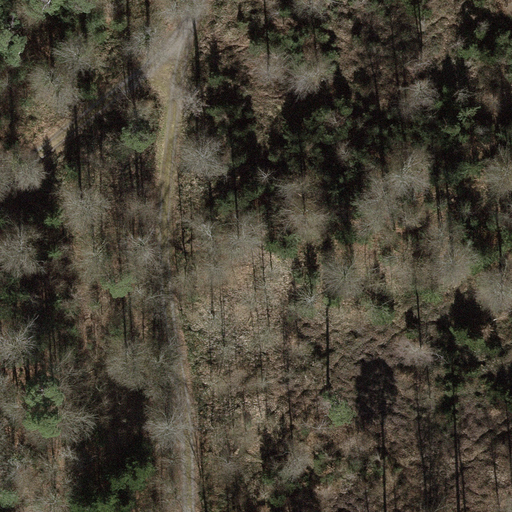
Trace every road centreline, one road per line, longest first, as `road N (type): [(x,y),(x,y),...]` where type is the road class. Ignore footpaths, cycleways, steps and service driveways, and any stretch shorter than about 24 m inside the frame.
road 1 (track): [(199,0),(176,59),(167,214),(193,443),(191,511)]
road 2 (track): [(176,59),(0,179)]
